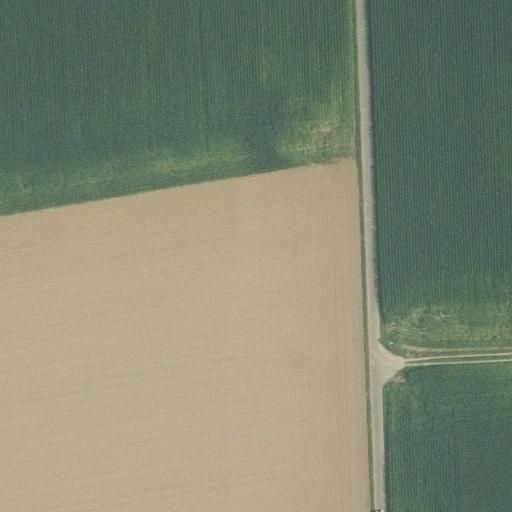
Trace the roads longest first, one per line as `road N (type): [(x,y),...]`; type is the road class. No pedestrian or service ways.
road 1 (track): [(372,358),(359,0)]
road 2 (track): [(382,511),(372,358)]
road 3 (track): [(511,351),(372,358)]
